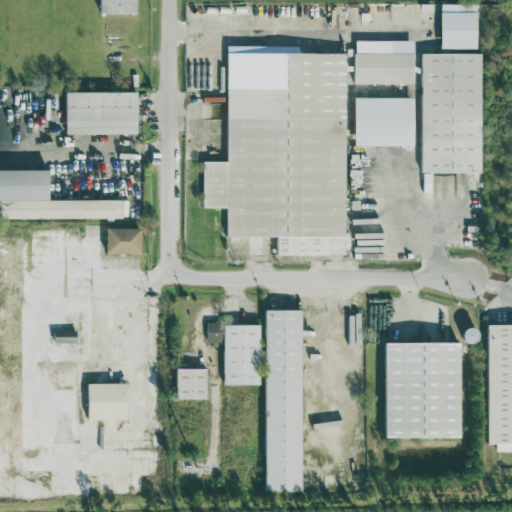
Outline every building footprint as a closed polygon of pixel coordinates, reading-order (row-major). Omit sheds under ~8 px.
[(97,0),(97,15),(134,15),(134,0),(97,0)] [(474,13),(438,13),(437,50),(474,50),(474,13)] [(389,41),(352,42),(352,85),(411,84),(411,55),(389,55),(389,41)] [(223,239),(273,239),(273,257),(343,257),(343,54),(223,55),(223,163),(200,163),(200,210),(223,210),(223,239)] [(479,174),(480,55),(419,54),(418,174),(479,174)] [(61,93),(62,136),(135,135),(134,93),(61,93)] [(351,147),(410,148),(411,100),(351,98),(351,147)] [(120,201),(46,201),(46,171),(0,171),(0,203),(42,204),(42,220),(120,219),(120,201)] [(103,255),(137,256),(137,230),(103,230),(103,255)] [(261,493),(298,493),(298,312),(261,312),(261,493)] [(221,386),(257,386),(256,325),(204,325),(204,344),(220,344),(221,386)] [(511,326),(483,326),(484,446),(494,446),(494,452),(509,452),(509,446),(511,445),(511,326)] [(475,344),(475,330),(460,330),(460,344),(475,344)] [(51,344),(66,343),(65,332),(50,332),(51,344)] [(380,440),(456,440),(457,345),(381,344),(380,440)] [(173,401),(204,401),(204,370),(173,370),(173,401)] [(124,421),(124,385),(84,385),(84,421),(124,421)]
